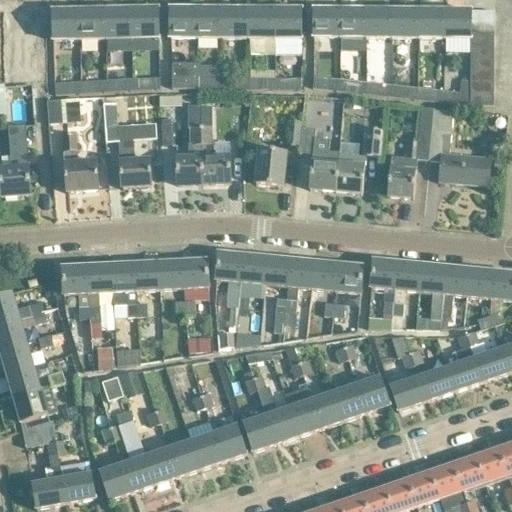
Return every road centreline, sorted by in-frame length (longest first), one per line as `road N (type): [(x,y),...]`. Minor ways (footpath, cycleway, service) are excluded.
road 1 (residential): [(511,252),(210,230),(0,244)]
road 2 (residential): [(511,413),(218,511)]
